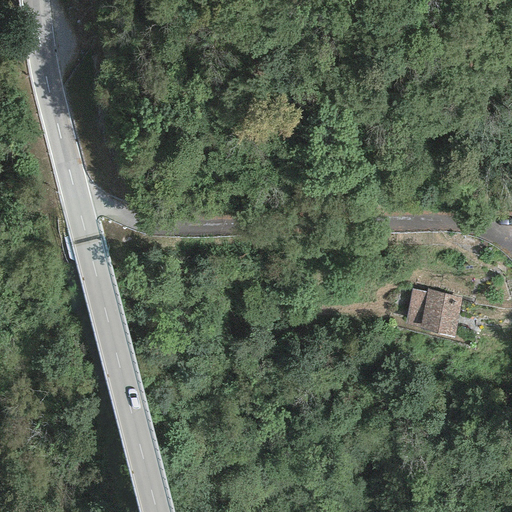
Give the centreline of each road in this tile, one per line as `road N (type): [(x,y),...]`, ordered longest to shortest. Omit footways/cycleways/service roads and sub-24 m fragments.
road 1 (tertiary): [(156,511),(32,0)]
road 2 (track): [(77,199),(183,227),(441,218),(511,234)]
